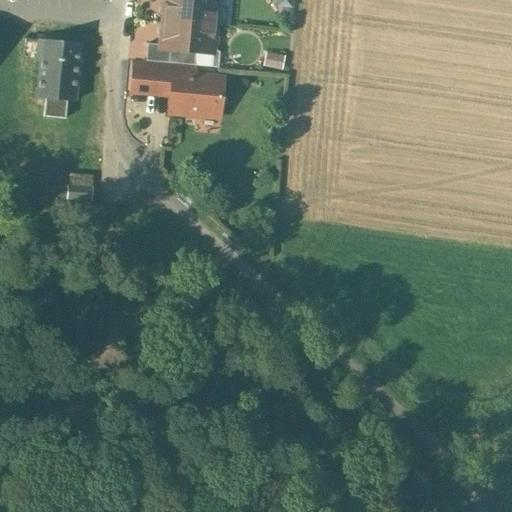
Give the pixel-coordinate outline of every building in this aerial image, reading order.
[(165,0),(164,20),(216,25),(218,0),(165,0)] [(216,25),(164,20),(162,45),(162,49),(170,50),(197,52),(214,54),(214,47),(217,43),(218,35),(216,31),(216,25)] [(82,44),(26,39),(24,58),(41,60),(38,97),(46,98),(68,100),(76,101),(82,44)] [(162,45),(148,44),(147,61),(150,61),(169,63),(170,50),(162,49),(162,45)] [(197,52),(170,50),(169,63),(175,63),(195,65),(197,52)] [(147,61),(136,60),(133,90),(147,91),(150,61),(147,61)] [(169,63),(150,61),(147,91),(172,93),(175,63),(169,63)] [(223,80),(194,77),(195,65),(175,63),(172,93),(170,111),(220,116),(223,80)] [(68,100),(46,98),(44,116),(66,118),(68,100)] [(94,175),(71,173),(70,185),(93,187),(94,175)] [(70,185),(69,185),(68,199),(92,201),(93,187),(70,185)]
